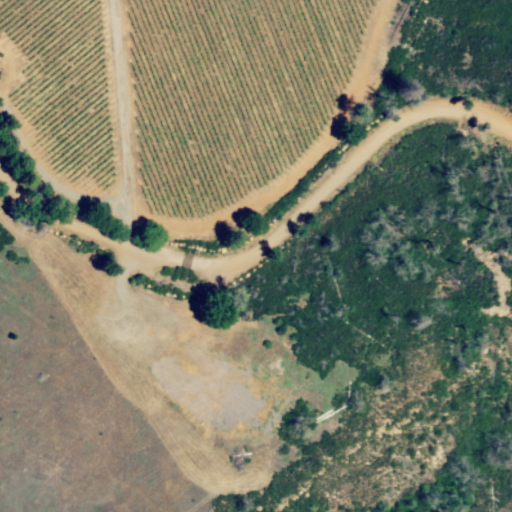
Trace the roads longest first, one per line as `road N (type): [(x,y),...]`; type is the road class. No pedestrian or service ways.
road 1 (residential): [(0,166),(52,215),(148,249),(212,261),(243,254),(284,227),(412,120),(457,110),(511,129)]
road 2 (track): [(243,254),(365,289),(511,315)]
